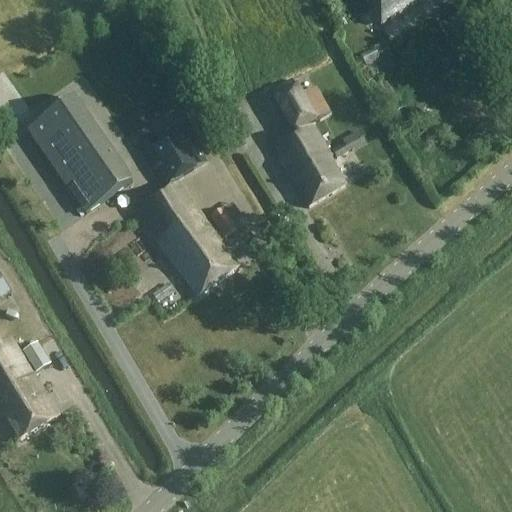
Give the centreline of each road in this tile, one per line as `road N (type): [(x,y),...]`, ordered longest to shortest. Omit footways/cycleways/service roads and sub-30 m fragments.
road 1 (unclassified): [(194,470),(358,308),(511,173)]
road 2 (unclassified): [(194,470),(54,242)]
